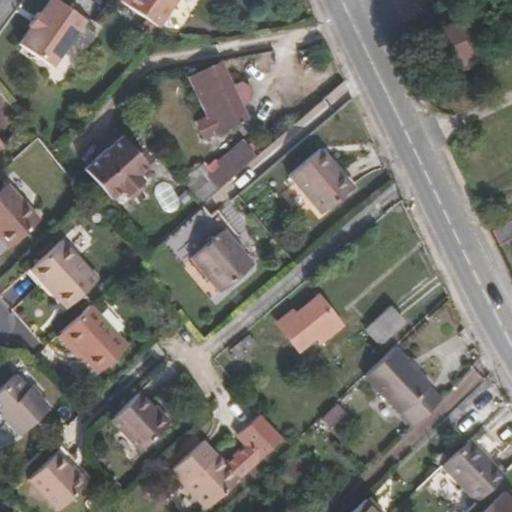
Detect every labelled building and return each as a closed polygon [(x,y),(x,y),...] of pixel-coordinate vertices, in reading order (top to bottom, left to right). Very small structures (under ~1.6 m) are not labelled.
[(48,66),(81,21),(51,0),(47,0),(37,14),(35,12),(25,25),(27,27),(16,43),(48,66)] [(116,0),(152,24),(167,0),(116,0)] [(478,56),(462,19),(429,33),(444,70),(457,65),(478,56)] [(511,62),(511,49),(498,56),(503,67),(511,62)] [(250,100),(252,91),(249,86),(240,82),(232,85),(221,62),(189,77),(217,133),(248,118),(241,104),(250,100)] [(465,84),(488,74),(484,66),(462,76),(465,84)] [(137,175),(146,166),(120,136),(83,168),(109,198),(119,189),(125,195),(132,196),(141,188),(142,180),(137,175)] [(265,149),(255,138),(248,144),(258,155),(265,149)] [(201,203),(258,155),(248,144),(214,173),(204,163),(180,184),(199,205),(201,203)] [(351,187),(319,149),(289,174),(321,213),(351,187)] [(42,220),(9,184),(0,192),(0,233),(13,247),(42,220)] [(250,263),(201,203),(199,205),(170,230),(218,290),(250,263)] [(511,236),(511,218),(489,231),(497,245),(511,236)] [(101,277),(64,238),(32,268),(46,282),(50,278),(74,303),(101,277)] [(74,303),(50,278),(46,282),(70,306),(74,303)] [(322,343),(343,325),(317,294),(295,313),(291,309),(275,323),(300,352),(316,338),(322,343)] [(131,338),(94,298),(65,325),(89,351),(103,365),(131,338)] [(379,346),(405,322),(390,305),(364,329),(379,346)] [(89,351),(65,325),(60,330),(84,355),(89,351)] [(400,412),(427,386),(429,383),(394,348),(364,376),(400,412)] [(52,405),(41,393),(39,395),(18,374),(0,390),(0,403),(5,409),(3,412),(22,432),(52,405)] [(440,399),(427,386),(400,412),(413,426),(440,399)] [(166,428),(136,396),(109,422),(138,453),(166,428)] [(281,438),(258,414),(237,435),(246,444),(224,465),(214,455),(213,456),(200,443),(169,472),(206,510),(281,438)] [(505,475),(469,438),(441,465),(476,502),(505,475)] [(57,511),(85,488),(56,456),(28,481),(55,511),(57,511)] [(511,511),(511,500),(503,492),(481,511),(511,511)] [(378,511),(364,496),(348,511),(378,511)]
